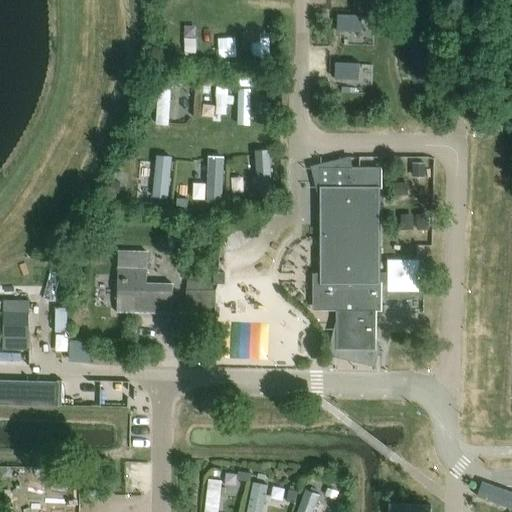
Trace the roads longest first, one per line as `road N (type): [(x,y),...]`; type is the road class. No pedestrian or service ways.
road 1 (track): [(0,205),(56,110),(70,0)]
road 2 (track): [(468,0),(462,98),(449,146)]
